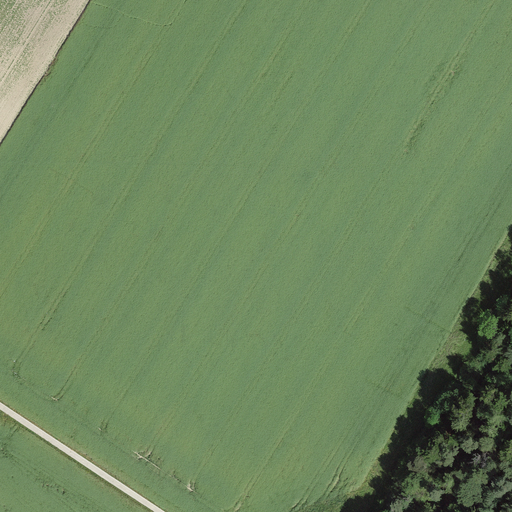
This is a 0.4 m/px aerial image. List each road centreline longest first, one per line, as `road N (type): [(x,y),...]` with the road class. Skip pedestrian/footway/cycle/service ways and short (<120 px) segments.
road 1 (track): [(511,290),(402,511)]
road 2 (track): [(0,405),(160,511)]
